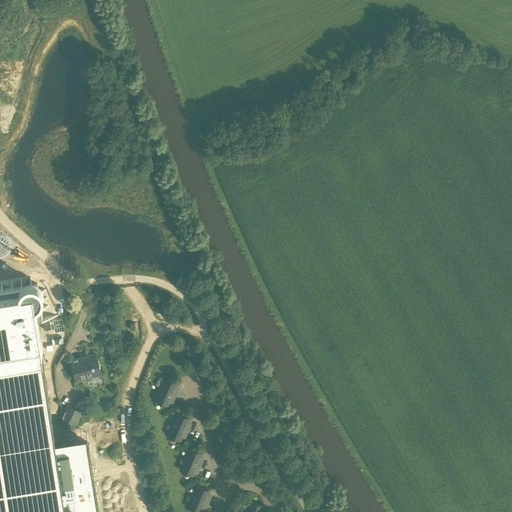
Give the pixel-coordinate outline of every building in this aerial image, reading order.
[(0,511),(99,511),(88,431),(55,438),(31,298),(0,300),(0,511)] [(51,328),(49,317),(42,318),(44,329),(51,328)] [(76,380),(101,374),(96,353),(71,360),(76,380)] [(172,401),(177,390),(174,388),(176,383),(164,378),(155,399),(167,405),(169,400),(172,401)] [(73,420),(83,423),(87,409),(77,407),(73,420)] [(185,436),(190,424),(187,423),(189,418),(177,413),(168,434),(180,439),(182,435),(185,436)] [(197,471),(202,459),(199,458),(201,453),(189,448),(180,469),(192,474),(194,470),(197,471)] [(205,508),(210,496),(207,495),(209,490),(197,485),(188,506),(200,511),(202,507),(205,508)] [(263,511),(264,511),(260,510),(263,505),(250,500),(245,511),(263,511)]
